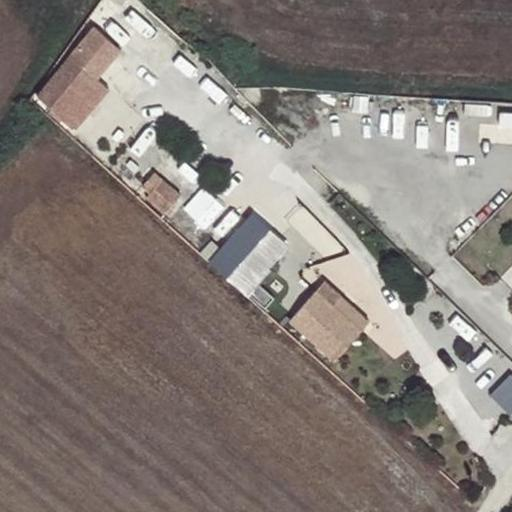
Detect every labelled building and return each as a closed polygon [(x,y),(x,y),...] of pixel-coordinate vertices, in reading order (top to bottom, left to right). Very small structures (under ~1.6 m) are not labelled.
[(85,25),(64,51),(95,76),(116,50),(85,25)] [(27,96),(69,131),(107,85),(95,76),(64,51),(27,96)] [(158,209),(174,191),(147,168),(138,179),(140,180),(137,184),(143,188),(139,192),(158,209)] [(212,261),(227,274),(261,237),(246,224),(212,261)] [(318,277),(310,286),(355,327),(363,317),(318,277)] [(283,316),(328,356),(355,327),(310,286),(283,316)] [(511,410),(511,371),(492,391),(511,410)]
